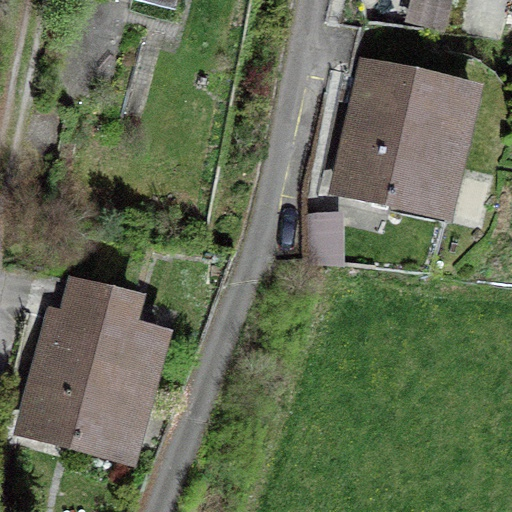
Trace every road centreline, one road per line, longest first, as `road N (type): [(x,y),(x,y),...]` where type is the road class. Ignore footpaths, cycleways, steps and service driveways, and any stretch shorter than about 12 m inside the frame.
road 1 (residential): [(171,511),(263,270),(323,0)]
road 2 (residential): [(2,292),(63,0)]
